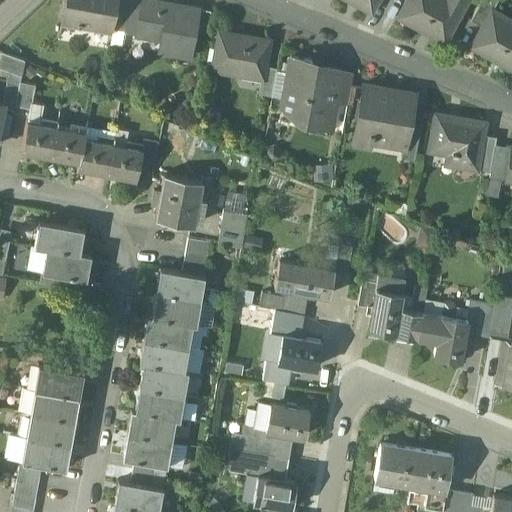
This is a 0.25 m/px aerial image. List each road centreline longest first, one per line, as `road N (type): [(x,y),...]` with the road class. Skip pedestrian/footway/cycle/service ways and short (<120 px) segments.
road 1 (residential): [(87,511),(127,277),(108,229),(86,204),(0,186)]
road 2 (residential): [(325,511),(343,401),(356,386),(376,385),(511,443)]
road 3 (residential): [(251,0),(511,107)]
